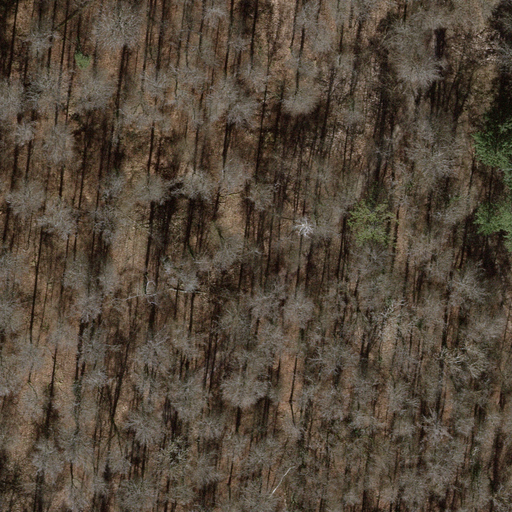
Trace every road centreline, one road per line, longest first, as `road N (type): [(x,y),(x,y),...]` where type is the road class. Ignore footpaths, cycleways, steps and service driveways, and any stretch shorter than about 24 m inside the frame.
road 1 (track): [(62,511),(229,350),(388,149),(439,41)]
road 2 (track): [(430,0),(478,207),(511,306)]
